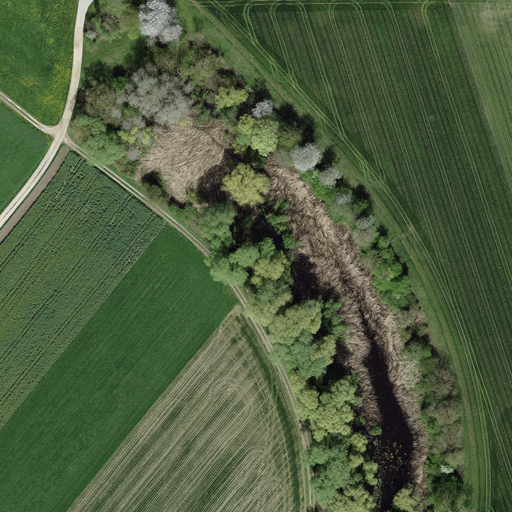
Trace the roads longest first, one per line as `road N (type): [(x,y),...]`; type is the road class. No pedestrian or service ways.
road 1 (track): [(0,94),(226,265),(282,359),(311,461),(311,511)]
road 2 (track): [(0,224),(63,138),(84,0)]
